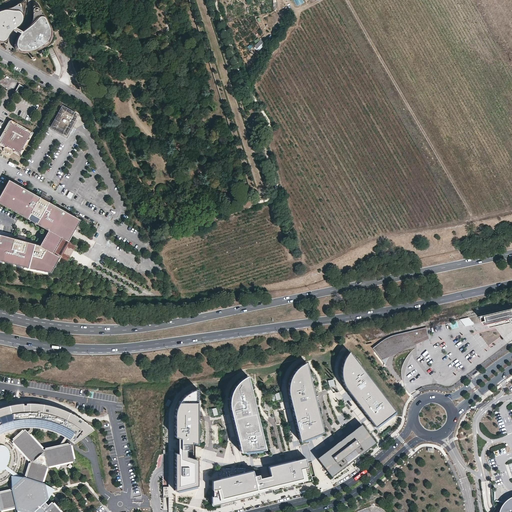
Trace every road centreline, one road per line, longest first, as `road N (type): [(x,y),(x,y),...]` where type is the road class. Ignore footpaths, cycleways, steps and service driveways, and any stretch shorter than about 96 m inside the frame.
road 1 (primary): [(511,253),(155,326),(77,329),(0,316)]
road 2 (primary): [(0,336),(137,346),(369,314),(511,283)]
road 3 (track): [(221,0),(249,68),(290,9),(298,9),(298,23),(254,86),(275,123),(267,141),(297,230)]
road 4 (track): [(348,0),(470,211)]
road 5 (tertiary): [(413,418),(351,481),(257,511)]
road 6 (tertiary): [(300,511),(350,495),(426,435)]
